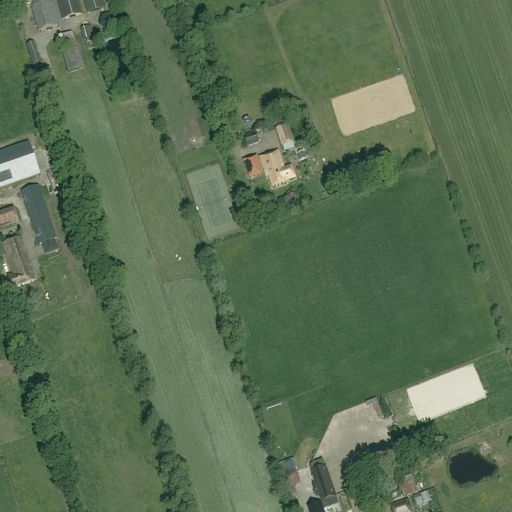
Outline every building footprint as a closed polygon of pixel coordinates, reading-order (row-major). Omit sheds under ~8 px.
[(49,0),(26,0),(27,5),(32,3),(39,32),(60,27),(54,3),(50,4),(49,0)] [(77,0),(56,0),(63,20),(81,14),(77,0)] [(114,6),(114,7),(111,0),(84,0),(88,13),(105,9),(106,13),(115,11),(114,6)] [(100,26),(106,34),(116,31),(119,21),(111,14),(102,17),(100,26)] [(94,37),(91,26),(81,29),(84,40),(94,37)] [(73,33),(65,35),(64,40),(67,50),(77,46),(73,33)] [(34,44),(27,46),(33,66),(41,64),(34,44)] [(78,49),(62,54),(69,73),(71,73),(73,81),(86,77),(84,68),(78,49)] [(294,143),(288,126),(277,130),(282,147),(294,143)] [(255,133),(244,137),(248,147),(259,143),(255,133)] [(28,142),(0,151),(0,187),(39,175),(28,142)] [(261,158),(267,177),(269,176),(273,188),(286,184),(286,181),(295,178),(291,167),(284,170),(278,153),(261,158)] [(304,153),(297,154),(300,161),(306,159),(304,153)] [(257,157),(244,161),(249,178),(263,175),(257,157)] [(49,175),(55,195),(70,190),(64,171),(49,175)] [(57,239),(38,186),(21,192),(40,245),(57,239)] [(253,194),(245,196),(247,202),(255,200),(253,194)] [(0,213),(0,225),(1,228),(19,221),(14,208),(0,213)] [(21,238),(3,244),(12,273),(13,275),(8,276),(12,290),(36,281),(21,238)] [(395,466),(389,450),(374,456),(380,472),(395,466)] [(284,462),(276,465),(282,478),(285,487),(289,497),(297,494),(295,488),(300,481),(297,472),(288,471),(284,462)] [(311,473),(322,503),(336,498),(326,468),(311,473)] [(404,497),(418,492),(412,477),(399,482),(404,497)] [(423,503),(431,500),(428,493),(420,495),(423,503)] [(391,505),(392,511),(411,511),(408,499),(391,505)] [(310,511),(324,511),(322,503),(309,508),(310,511)]
